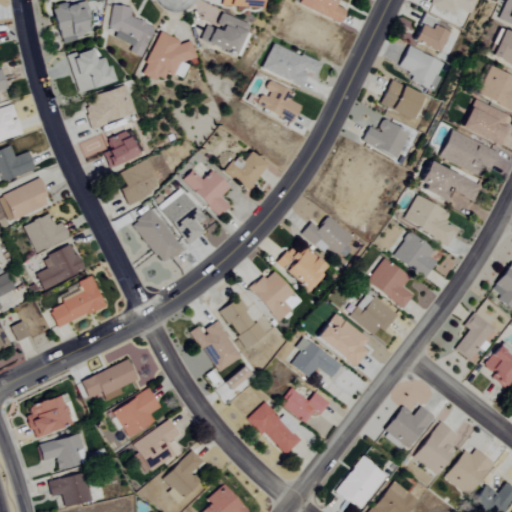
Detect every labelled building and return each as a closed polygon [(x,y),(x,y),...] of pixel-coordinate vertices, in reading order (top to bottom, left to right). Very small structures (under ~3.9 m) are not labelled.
[(218,0),(219,6),(257,8),(257,0),(218,0)] [(338,22),(343,10),(332,6),(334,0),(299,0),(297,6),(338,22)] [(475,0),(428,0),(427,4),(452,16),(455,8),(469,14),(475,0)] [(511,29),(511,0),(501,0),(493,21),(511,29)] [(49,8),(57,43),(86,36),(82,18),(86,17),(82,1),(49,8)] [(103,28),(114,32),(111,38),(129,46),(127,52),(139,57),(151,26),(126,17),(129,10),(112,4),(103,28)] [(197,40),(234,55),(247,25),(217,13),(211,27),(203,24),(197,40)] [(432,27),(434,20),(421,15),(411,44),(437,53),(444,31),(432,27)] [(511,35),(497,31),(487,59),(511,67),(511,35)] [(185,61),(191,47),(156,32),(138,74),(159,82),(163,72),(179,78),(186,62),(185,61)] [(300,86),(305,72),(313,75),(317,63),(270,45),(260,71),(300,86)] [(100,68),(95,48),(64,56),(74,93),(111,83),(106,66),(100,68)] [(433,91),(438,77),(435,76),(441,62),(403,48),(395,68),(409,73),(406,81),(433,91)] [(511,112),(511,109),(511,78),(485,66),(472,95),(511,112)] [(421,96),(388,80),(376,105),(409,120),(421,96)] [(291,92),(266,82),(261,93),(259,92),(253,107),(290,122),(297,105),(287,101),(291,92)] [(131,114),(121,85),(92,95),(94,101),(80,106),(88,129),(131,114)] [(507,117),(469,100),(456,128),(494,145),(507,117)] [(0,140),(18,135),(10,105),(0,107),(0,140)] [(358,142),(397,159),(409,133),(379,120),(374,131),(365,127),(358,142)] [(107,168),(134,156),(121,129),(94,141),(107,168)] [(433,159),(476,178),(480,168),(485,170),(493,152),(445,131),(433,159)] [(32,170),(25,152),(11,157),(7,146),(0,149),(0,180),(1,182),(32,170)] [(239,162),(230,156),(221,173),(247,189),(263,163),(245,152),(239,162)] [(115,173),(120,184),(115,186),(124,206),(157,190),(143,160),(115,173)] [(415,182),(420,185),(418,191),(436,199),(441,188),(469,200),(476,185),(423,163),(415,182)] [(217,198),(225,188),(207,171),(198,180),(188,170),(178,181),(216,217),(226,206),(217,198)] [(0,207),(7,222),(46,205),(35,179),(0,194),(0,207)] [(201,233),(193,223),(199,219),(181,192),(167,202),(165,199),(155,206),(183,246),(201,233)] [(444,245),(452,229),(440,223),(445,213),(410,196),(397,222),(444,245)] [(180,249),(148,210),(128,226),(160,265),(180,249)] [(31,253),(66,239),(60,223),(52,227),(46,214),(20,225),(31,253)] [(308,223),(298,235),(320,252),(324,248),(333,256),(349,237),(324,217),(315,228),(308,223)] [(424,257),(429,250),(403,233),(388,257),(420,278),(431,262),(424,257)] [(44,270),(33,274),(39,289),(80,273),(69,245),(39,257),(44,270)] [(301,290),(323,267),(302,248),(295,256),(286,248),(272,263),(301,290)] [(398,287),(405,278),(379,259),(362,282),(399,310),(409,296),(398,287)] [(491,286),(499,291),(493,300),(511,311),(511,310),(511,264),(507,261),(491,286)] [(297,301),(268,270),(246,291),(276,322),(297,301)] [(0,276),(0,295),(11,291),(4,274),(0,276)] [(58,300),(60,305),(46,311),(54,328),(101,308),(88,276),(74,282),(78,292),(58,300)] [(370,335),(374,329),(381,333),(393,313),(360,294),(345,320),(370,335)] [(241,349),(260,338),(238,298),(216,311),(225,329),(229,327),(241,349)] [(364,340),(331,314),(312,337),(351,368),(364,352),(358,347),(364,340)] [(461,327),(466,330),(452,350),(468,361),(491,329),(470,314),(461,327)] [(13,343),(26,336),(18,321),(6,327),(13,343)] [(237,358),(214,321),(199,331),(196,326),(186,332),(213,373),(237,358)] [(337,366),(299,338),(291,348),(297,352),(287,365),(305,379),(313,368),(328,379),(337,366)] [(501,388),(511,374),(511,354),(498,344),(481,365),(492,375),(489,379),(501,388)] [(78,380),(85,398),(99,392),(103,401),(119,395),(116,388),(133,381),(125,361),(78,380)] [(220,381),(227,392),(248,378),(240,367),(220,381)] [(316,416),(325,404),(311,393),(304,401),(287,389),(276,404),(301,422),(310,411),(316,416)] [(146,414),(156,409),(146,390),(109,410),(124,438),(151,423),(146,414)] [(21,408),(30,437),(66,427),(57,397),(21,408)] [(280,415),(276,418),(261,403),(245,418),(280,456),(297,441),(290,434),(294,430),(280,415)] [(429,416),(415,407),(410,415),(397,406),(380,431),(406,449),(429,416)] [(175,435),(165,420),(129,445),(147,472),(172,456),(163,443),(175,435)] [(409,458),(434,475),(451,452),(446,448),(454,436),(435,423),(409,458)] [(35,443),(38,462),(53,459),(55,469),(82,464),(77,436),(35,443)] [(198,483),(189,473),(200,463),(189,450),(159,478),(170,490),(165,495),(174,504),(198,483)] [(460,450),(440,479),(466,497),(490,463),(471,450),(468,456),(460,450)] [(382,474),(355,457),(333,493),(359,510),(382,474)] [(87,501),(80,473),(44,482),(48,497),(58,495),(61,508),(87,501)] [(404,511),(414,499),(388,481),(366,511),(404,511)] [(486,511),(499,511),(511,495),(511,491),(502,483),(494,494),(482,486),(471,500),(486,511)] [(203,500),(207,506),(199,511),(243,511),(221,485),(203,500)]
